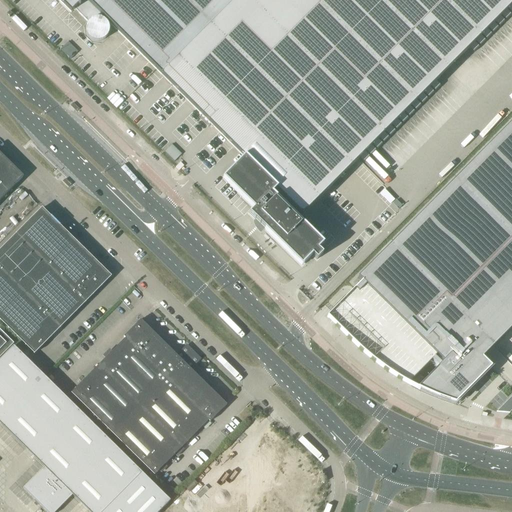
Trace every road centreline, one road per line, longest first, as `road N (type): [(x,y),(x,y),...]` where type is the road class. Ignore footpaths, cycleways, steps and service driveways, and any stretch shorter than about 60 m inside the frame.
road 1 (unclassified): [(0,134),(273,399),(326,454),(340,483)]
road 2 (secondary): [(137,229),(378,467)]
road 3 (unclassified): [(179,190),(0,11)]
road 4 (unclassified): [(511,435),(445,418),(395,392),(304,315)]
road 5 (secondary): [(161,212),(0,57)]
road 6 (secondary): [(0,92),(137,229)]
road 7 (secondary): [(293,346),(161,212)]
road 8 (unclassified): [(304,315),(179,190)]
road 9 (secondary): [(407,430),(293,346)]
